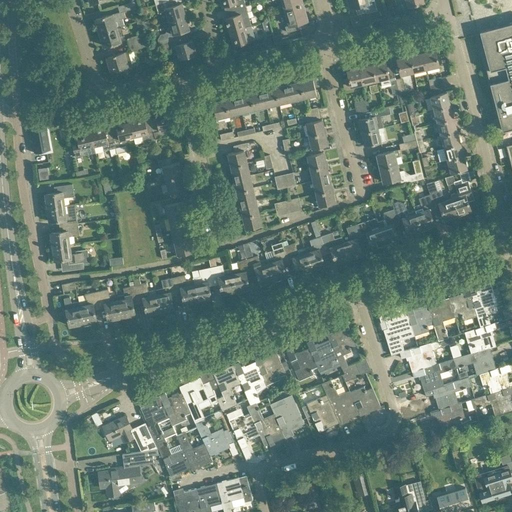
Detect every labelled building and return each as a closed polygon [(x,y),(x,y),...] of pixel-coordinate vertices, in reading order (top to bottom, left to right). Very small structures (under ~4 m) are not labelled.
[(176,0),(170,0),(155,4),(158,13),(166,10),(169,20),(186,16),(182,3),(178,4),(176,0)] [(220,0),(222,6),(228,4),(229,10),(225,11),(225,12),(229,10),(245,6),(243,0),(220,0)] [(272,0),(281,0),(284,9),(288,8),(303,4),(302,2),(298,3),(297,0),(272,0)] [(351,0),(352,1),(348,2),(350,9),(355,7),(357,14),(370,11),(371,12),(377,10),(374,0),(351,0)] [(386,0),(389,9),(397,7),(394,0),(386,0)] [(95,19),(99,32),(124,25),(122,18),(125,17),(123,11),(136,7),(134,1),(118,6),(120,12),(104,16),(102,16),(102,17),(95,19)] [(288,8),(284,9),(289,25),(285,26),(287,32),(308,26),(306,21),(308,20),(306,14),(302,15),(300,8),(304,7),(303,4),(288,8)] [(245,6),(229,10),(231,16),(226,18),(227,22),(226,22),(227,24),(230,32),(251,25),(245,6)] [(157,39),(159,44),(187,35),(186,30),(189,29),(186,16),(169,20),(170,27),(168,28),(165,33),(160,34),(157,39)] [(262,22),(264,28),(267,38),(273,36),(268,21),(262,22)] [(511,22),(509,23),(510,25),(498,28),(498,26),(480,31),(480,34),(478,35),(478,34),(477,34),(502,131),(511,128),(511,143),(506,145),(511,167),(511,22)] [(124,25),(99,32),(104,46),(110,44),(110,45),(112,44),(112,43),(125,39),(121,26),(124,25)] [(251,25),(230,32),(233,45),(255,39),(251,25)] [(128,38),(129,44),(145,39),(144,33),(128,38)] [(273,35),(275,42),(282,40),(280,33),(273,35)] [(187,35),(159,44),(161,52),(176,48),(179,58),(198,53),(196,53),(193,40),(189,41),(187,35)] [(145,39),(129,44),(131,50),(147,46),(145,39)] [(435,49),(422,53),(426,69),(439,66),(435,49)] [(115,55),(115,54),(113,55),(114,55),(107,57),(111,71),(132,65),(128,51),(115,55)] [(422,53),(410,55),(414,72),(426,69),(422,53)] [(414,72),(410,55),(397,59),(401,75),(414,72)] [(385,61),(373,64),(377,81),(380,80),(382,87),(390,85),(392,93),(396,93),(399,104),(400,104),(401,103),(399,92),(396,79),(390,81),(385,61)] [(373,64),(360,67),(364,84),(377,81),(373,64)] [(364,84),(360,67),(347,70),(351,87),(364,84)] [(441,76),(428,79),(429,86),(443,82),(441,76)] [(313,78),(301,81),(305,98),(317,95),(313,78)] [(402,78),(396,79),(399,92),(405,91),(402,78)] [(301,81),(288,84),(292,101),(305,98),(301,81)] [(443,82),(429,86),(431,92),(444,89),(443,82)] [(371,93),(379,91),(376,83),(369,85),(371,93)] [(288,84),(275,87),(279,104),(292,101),(288,84)] [(279,104),(275,87),(263,90),(267,107),(279,104)] [(267,107),(263,90),(250,93),(254,110),(267,107)] [(431,96),(434,109),(450,105),(447,92),(431,96)] [(250,93),(238,96),(242,113),(254,110),(250,93)] [(238,96),(225,99),(229,116),(242,113),(238,96)] [(212,102),(216,119),(229,116),(225,99),(212,102)] [(354,102),(356,108),(369,105),(367,99),(354,102)] [(369,105),(356,108),(357,114),(370,111),(369,105)] [(450,105),(434,109),(437,121),(453,117),(450,105)] [(306,115),(306,116),(319,113),(317,107),(305,110),(306,115)] [(368,117),(358,119),(361,132),(378,128),(383,127),(381,115),(391,113),(389,107),(376,110),(377,115),(375,115),(368,117)] [(151,118),(150,118),(155,138),(167,136),(166,129),(174,127),(170,112),(156,115),(157,121),(152,122),(151,118)] [(306,122),(309,135),(325,132),(322,119),(320,119),(319,113),(306,116),(307,120),(308,122),(306,122)] [(138,120),(131,121),(134,137),(136,144),(144,142),(143,141),(149,140),(151,141),(154,140),(154,139),(155,138),(150,118),(151,122),(146,123),(144,117),(144,118),(140,119),(140,118),(138,119),(138,120)] [(453,117),(437,121),(441,134),(457,130),(453,117)] [(45,120),(29,123),(35,153),(45,151),(50,150),(47,132),(46,126),(45,120)] [(111,127),(117,153),(128,151),(127,145),(128,145),(126,138),(134,137),(131,121),(116,125),(118,130),(112,131),(111,127)] [(98,129),(90,131),(96,152),(103,150),(104,151),(109,149),(110,155),(117,153),(111,127),(110,127),(111,132),(106,133),(104,127),(100,128),(98,128),(98,129)] [(378,128),(361,132),(364,145),(381,141),(378,128)] [(457,130),(441,134),(444,147),(460,143),(457,130)] [(72,141),(74,151),(76,157),(88,154),(96,152),(90,131),(77,134),(78,140),(72,141)] [(220,134),(221,140),(234,137),(232,131),(220,134)] [(308,149),(320,146),(328,145),(325,132),(309,135),(312,148),(308,149)] [(415,133),(402,136),(404,142),(417,138),(415,133)] [(285,152),(288,152),(291,151),(288,138),(282,139),(285,152)] [(419,145),(418,141),(417,138),(404,142),(399,143),(401,150),(419,145)] [(228,154),(231,166),(247,162),(244,150),(247,149),(246,143),(243,144),(233,146),(235,152),(228,154)] [(460,143),(444,147),(447,160),(464,155),(460,143)] [(320,146),(308,149),(309,155),(307,155),(310,168),(326,164),(323,152),(322,152),(320,146)] [(377,155),(380,168),(397,164),(396,157),(400,156),(399,149),(377,155)] [(269,154),(263,156),(266,168),(273,167),(269,154)] [(464,155),(447,160),(451,173),(467,168),(464,155)] [(163,159),(158,160),(159,167),(163,166),(166,178),(182,175),(179,162),(172,164),(170,157),(163,159)] [(247,162),(231,166),(234,179),(250,175),(247,162)] [(326,164),(310,168),(313,181),(329,177),(326,164)] [(397,164),(380,168),(383,182),(401,178),(405,177),(404,170),(399,171),(397,164)] [(429,165),(424,166),(427,179),(432,177),(429,165)] [(47,167),(38,168),(40,180),(49,179),(47,167)] [(405,177),(401,178),(402,183),(424,178),(422,172),(411,174),(404,170),(405,177)] [(458,192),(451,194),(452,198),(458,214),(458,216),(465,214),(464,212),(471,210),(466,197),(468,196),(468,195),(471,194),(468,183),(471,182),(468,171),(464,172),(460,173),(462,180),(455,182),(456,185),(458,192)] [(293,172),(286,173),(289,186),(296,185),(293,172)] [(286,173),(280,175),(283,188),(289,186),(286,173)] [(182,175),(166,178),(170,197),(183,194),(182,188),(185,187),(182,175)] [(250,175),(234,179),(237,191),(253,187),(250,175)] [(274,176),(276,183),(277,189),(283,188),(280,175),(275,176),(274,176)] [(329,177),(313,181),(316,193),(332,190),(329,177)] [(106,192),(111,191),(108,180),(103,181),(106,192)] [(434,181),(427,183),(435,208),(440,206),(444,219),(458,214),(452,198),(445,200),(442,190),(438,191),(434,181)] [(435,208),(427,183),(426,183),(430,194),(419,198),(421,203),(414,206),(415,210),(416,212),(422,229),(435,224),(429,209),(435,208)] [(45,193),(47,207),(64,205),(63,198),(74,196),(72,184),(58,186),(59,192),(45,193)] [(253,187),(237,191),(240,204),(256,200),(253,187)] [(332,190),(316,193),(319,206),(335,202),(332,190)] [(172,203),(168,204),(165,204),(168,217),(185,213),(182,201),(185,200),(183,194),(170,197),(172,203)] [(299,198),(293,199),(296,212),(302,210),(299,198)] [(293,199),(287,200),(290,213),(296,212),(293,199)] [(256,200),(240,204),(242,216),(259,213),(256,200)] [(287,200),(281,202),(284,214),(290,213),(287,200)] [(422,229),(416,212),(415,210),(408,212),(405,204),(405,205),(404,203),(397,201),(392,203),(399,222),(404,221),(408,233),(422,229)] [(281,202),(274,203),(275,206),(277,216),(284,214),(281,202)] [(64,205),(47,207),(49,221),(63,219),(63,225),(78,223),(76,211),(75,203),(64,205)] [(385,219),(378,221),(386,243),(398,239),(393,224),(399,222),(392,203),(391,203),(393,208),(386,211),(382,212),(385,219)] [(185,213),(168,217),(171,230),(188,226),(185,213)] [(259,213),(242,216),(245,229),(262,225),(259,213)] [(371,218),(358,223),(362,235),(363,237),(368,235),(372,248),(386,243),(378,221),(378,222),(376,217),(371,218)] [(51,232),(53,246),(69,243),(69,236),(79,235),(78,223),(63,225),(64,230),(51,232)] [(357,239),(363,237),(362,235),(358,223),(348,226),(349,227),(347,227),(351,239),(344,242),(349,258),(362,254),(357,239)] [(188,226),(171,230),(174,242),(191,239),(188,226)] [(349,258),(344,242),(342,236),(334,239),(332,232),(321,235),(326,250),(331,248),(336,263),(349,258)] [(313,244),(304,248),(312,269),(312,271),(320,269),(319,266),(325,264),(321,251),(326,250),(321,235),(311,239),(313,244)] [(191,239),(174,242),(177,255),(194,251),(191,239)] [(283,246),(282,241),(272,244),(276,255),(267,258),(269,264),(274,279),(287,275),(283,262),(288,260),(287,255),(283,246)] [(294,242),(287,244),(283,246),(287,255),(288,260),(293,259),(298,273),(312,269),(304,248),(297,250),(294,242)] [(62,244),(53,246),(55,260),(68,258),(69,264),(69,265),(83,263),(88,263),(86,249),(71,251),(70,251),(69,243),(62,244)] [(250,270),(247,258),(243,244),(238,246),(241,257),(241,258),(241,260),(237,262),(238,268),(231,269),(232,274),(233,277),(236,290),(249,287),(246,274),(251,273),(250,270)] [(257,255),(247,258),(250,270),(251,273),(256,271),(261,284),(274,279),(269,264),(267,258),(262,260),(259,261),(257,255)] [(109,258),(110,266),(123,264),(122,256),(109,258)] [(222,265),(211,267),(214,281),(219,280),(222,293),(236,290),(233,277),(232,274),(225,276),(222,265)] [(200,276),(193,278),(193,279),(198,300),(211,298),(208,282),(214,281),(211,267),(199,270),(200,276)] [(185,275),(173,278),(176,291),(181,290),(184,303),(198,300),(193,279),(186,281),(185,275)] [(134,279),(135,285),(138,301),(143,299),(146,314),(160,311),(156,289),(148,291),(147,283),(141,284),(139,278),(134,279)] [(163,288),(156,289),(160,311),(174,308),(171,292),(176,291),(173,278),(161,280),(163,288)] [(468,285),(478,316),(481,327),(490,324),(485,307),(497,304),(497,303),(502,301),(499,291),(494,292),(489,279),(477,283),(479,288),(476,289),(474,283),(468,285)] [(74,281),(62,284),(63,291),(76,288),(74,281)] [(134,301),(138,301),(135,285),(123,288),(124,294),(117,296),(122,318),(136,315),(134,301)] [(464,293),(449,297),(455,317),(462,315),(463,320),(478,316),(468,285),(462,287),(464,293)] [(108,289),(96,291),(99,306),(106,305),(109,320),(122,318),(117,296),(118,300),(111,302),(108,289)] [(86,300),(78,301),(83,323),(97,320),(95,307),(99,306),(96,291),(84,294),(86,300)] [(70,297),(64,298),(70,326),(83,323),(78,301),(71,303),(70,297)] [(426,298),(427,304),(434,324),(439,340),(448,337),(443,320),(455,317),(449,297),(434,302),(432,297),(426,298)] [(411,303),(405,305),(414,335),(429,331),(427,326),(434,324),(427,304),(413,309),(411,303)] [(405,305),(405,304),(393,307),(394,309),(390,310),(390,308),(378,312),(381,322),(385,321),(388,328),(383,330),(391,355),(404,351),(400,340),(414,335),(405,305)] [(481,327),(465,332),(471,353),(477,352),(489,348),(496,346),(491,330),(497,328),(495,322),(490,324),(481,327)] [(348,325),(327,333),(337,357),(338,358),(342,368),(343,368),(345,373),(345,374),(358,368),(356,362),(348,366),(344,354),(351,351),(349,346),(356,343),(348,325)] [(307,342),(318,366),(320,371),(334,365),(331,360),(338,357),(327,333),(327,334),(329,339),(315,345),(312,340),(307,342)] [(439,345),(437,341),(400,352),(402,358),(407,356),(412,372),(431,366),(429,359),(435,357),(432,350),(437,349),(439,345)] [(286,351),(290,360),(299,380),(314,374),(311,369),(318,366),(307,342),(309,348),(295,354),(292,349),(286,351)] [(489,348),(477,352),(471,353),(454,359),(456,368),(473,363),(477,374),(479,374),(496,368),(489,348)] [(259,353),(253,356),(256,361),(264,379),(266,384),(279,379),(278,376),(286,373),(285,370),(289,368),(286,361),(281,363),(281,361),(277,352),(262,359),(259,353)] [(431,366),(412,372),(414,377),(420,375),(424,391),(443,385),(440,373),(456,368),(454,359),(431,366)] [(239,362),(234,364),(241,381),(251,403),(256,401),(260,400),(253,384),(264,379),(256,361),(242,367),(239,362)] [(215,378),(209,381),(213,389),(219,386),(223,395),(217,397),(218,400),(220,405),(222,409),(237,402),(230,386),(241,381),(234,364),(213,373),(215,378)] [(496,368),(479,374),(484,388),(489,387),(491,393),(511,386),(511,381),(509,383),(506,372),(511,370),(509,364),(496,368)] [(345,373),(342,374),(345,381),(361,374),(358,368),(345,374),(345,373)] [(468,377),(443,385),(424,391),(426,396),(434,394),(439,409),(430,411),(430,412),(458,403),(460,403),(462,402),(460,395),(456,396),(455,392),(471,387),(468,377)] [(200,378),(180,387),(191,412),(195,421),(204,417),(198,403),(211,397),(214,402),(218,400),(217,397),(213,389),(209,381),(203,383),(200,378)] [(361,415),(350,392),(350,390),(338,395),(331,379),(322,383),(327,394),(341,425),(346,422),(345,420),(359,414),(360,416),(361,415)] [(364,386),(350,392),(361,415),(381,407),(372,388),(366,391),(364,386)] [(511,386),(491,393),(472,399),(474,408),(491,403),(494,415),(511,409),(511,402),(509,394),(511,392),(511,386)] [(165,393),(159,395),(169,417),(173,425),(187,419),(185,415),(191,412),(180,387),(182,392),(178,394),(178,392),(172,395),(173,396),(168,399),(165,393)] [(307,404),(302,406),(307,418),(312,415),(319,432),(325,429),(329,426),(339,422),(340,425),(341,425),(327,394),(306,403),(307,404)] [(145,406),(141,407),(156,442),(165,437),(158,421),(169,417),(159,395),(143,402),(145,406)] [(285,402),(272,408),(275,413),(285,437),(291,435),(288,429),(303,422),(302,420),(297,409),(295,404),(291,395),(283,398),(285,402)] [(256,401),(251,403),(251,404),(247,405),(251,414),(265,446),(285,437),(275,413),(263,418),(256,401)] [(458,403),(430,412),(432,418),(438,416),(442,431),(461,426),(459,418),(465,417),(460,403),(458,403)] [(214,412),(213,413),(216,419),(222,416),(219,410),(214,412)] [(243,413),(229,419),(242,449),(248,446),(245,440),(259,434),(265,446),(251,414),(245,417),(243,413)] [(145,422),(131,429),(126,417),(118,421),(117,420),(103,426),(109,438),(120,433),(124,441),(134,436),(141,450),(157,448),(157,446),(145,422)] [(204,417),(195,421),(205,443),(211,455),(230,446),(229,443),(233,442),(227,429),(223,431),(222,428),(211,433),(204,417)] [(177,435),(183,449),(193,470),(213,461),(211,455),(205,443),(193,448),(186,432),(177,435)] [(165,437),(156,442),(171,476),(191,467),(192,470),(193,470),(183,449),(172,453),(165,437)] [(117,469),(98,472),(100,487),(106,487),(108,495),(119,494),(117,484),(138,480),(136,471),(140,471),(139,465),(153,463),(152,455),(158,454),(157,448),(141,450),(122,454),(124,466),(116,467),(117,469)] [(460,450),(452,452),(455,461),(463,459),(460,450)] [(511,459),(510,454),(500,457),(502,464),(506,462),(511,460),(511,459)] [(478,487),(482,500),(509,492),(506,482),(505,483),(504,480),(511,478),(508,468),(483,476),(486,485),(478,487)] [(362,494),(370,492),(365,472),(357,474),(362,494)] [(239,477),(217,482),(222,502),(224,511),(234,511),(235,511),(234,509),(231,500),(243,497),(244,502),(253,499),(248,481),(240,483),(239,477)] [(299,485),(304,503),(320,499),(315,480),(299,485)] [(400,506),(388,509),(388,511),(417,511),(417,507),(426,504),(425,500),(420,480),(406,484),(403,485),(403,486),(404,485),(407,495),(399,497),(398,495),(395,496),(395,499),(398,498),(400,506)] [(217,482),(196,488),(201,507),(202,511),(212,511),(211,505),(222,502),(217,482)] [(437,496),(441,511),(445,511),(470,505),(465,487),(437,496)] [(196,488),(174,494),(178,511),(189,511),(201,507),(196,488)] [(140,511),(156,509),(154,500),(131,504),(132,511),(140,511)]
